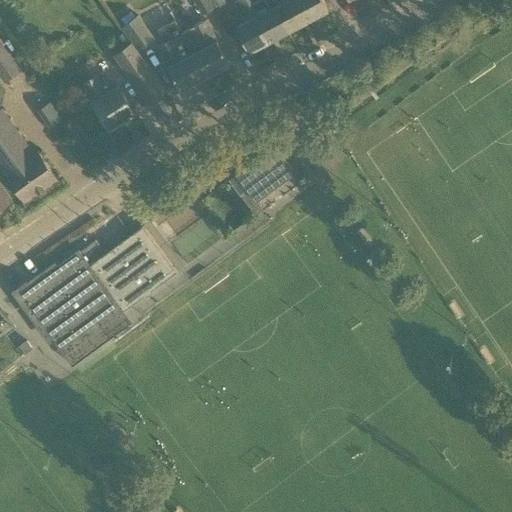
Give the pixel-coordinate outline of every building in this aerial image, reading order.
[(213,9),(207,0),(193,0),(202,15),(213,9)] [(223,0),(207,0),(213,9),(225,3),(223,0)] [(269,41),(250,5),(247,0),(235,0),(233,1),(245,22),(236,27),(249,52),(269,41)] [(258,0),(253,3),(250,5),(269,41),(289,31),(276,5),(272,8),(271,8),(268,4),(265,0),(258,0)] [(283,0),(284,1),(276,5),(289,31),(307,21),(296,0),(283,0)] [(296,0),(307,21),(328,10),(323,0),(296,0)] [(138,50),(154,38),(137,16),(122,27),(131,40),(138,50)] [(193,53),(206,75),(229,63),(206,20),(190,28),(201,49),(193,53)] [(169,39),(157,46),(180,89),(206,75),(193,53),(180,60),(169,39)] [(167,89),(138,50),(131,40),(113,53),(147,102),(167,89)] [(22,72),(1,44),(0,44),(0,70),(8,82),(22,72)] [(93,101),(110,128),(134,112),(117,86),(106,93),(95,76),(82,85),(93,101)] [(65,79),(54,86),(60,96),(71,90),(65,79)] [(50,125),(64,118),(56,103),(42,110),(50,125)] [(0,109),(0,108),(0,163),(7,174),(34,155),(0,109)] [(255,202),(295,173),(275,145),(235,174),(235,175),(247,191),(255,202)] [(7,174),(26,201),(27,200),(27,199),(55,179),(56,179),(57,178),(38,152),(34,155),(7,174)] [(235,175),(235,174),(228,179),(240,196),(247,191),(235,175)] [(0,182),(0,207),(11,199),(0,182)] [(144,227),(133,234),(132,236),(90,266),(79,250),(57,266),(55,264),(52,267),(44,272),(43,273),(14,294),(27,313),(31,310),(36,316),(48,332),(64,355),(79,344),(94,333),(92,329),(99,324),(101,328),(123,311),(146,295),(143,292),(149,288),(152,291),(164,282),(177,272),(160,250),(144,227)] [(27,340),(20,345),(25,352),(32,347),(27,340)]
